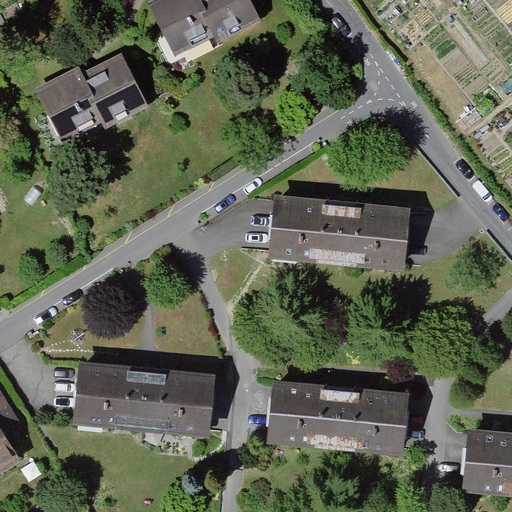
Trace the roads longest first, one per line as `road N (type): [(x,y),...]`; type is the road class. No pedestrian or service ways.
road 1 (residential): [(0,332),(392,91)]
road 2 (residential): [(392,91),(511,246)]
